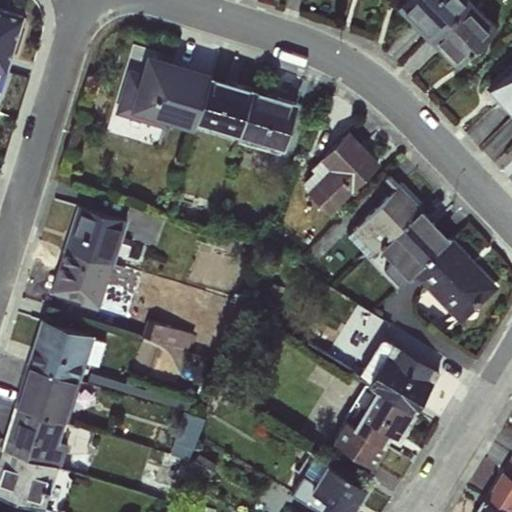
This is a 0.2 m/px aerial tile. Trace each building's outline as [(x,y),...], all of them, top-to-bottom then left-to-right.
[(425,38),(467,0),(400,0),(396,5),(425,38)] [(472,0),(467,0),(425,38),(456,66),(497,26),(472,0)] [(0,4),(0,88),(2,86),(25,12),(0,4)] [(210,73),(210,69),(147,49),(140,70),(128,66),(114,110),(166,127),(170,119),(194,126),(197,116),(210,73)] [(511,115),(511,54),(481,83),(511,116),(511,115)] [(253,87),(210,73),(197,116),(240,130),(253,87)] [(296,101),(253,87),(240,130),(283,143),(296,101)] [(380,161),(348,128),(318,156),(328,167),(306,189),(328,212),(380,161)] [(365,255),(421,205),(389,171),(382,176),(393,187),(346,233),(365,255)] [(63,246),(113,262),(128,218),(77,202),(63,246)] [(413,273),(452,237),(421,205),(365,255),(395,289),(413,273)] [(452,237),(413,273),(459,322),(499,286),(452,237)] [(113,262),(63,246),(49,291),(80,301),(79,304),(97,309),(113,262)] [(28,358),(81,376),(95,334),(40,316),(28,358)] [(367,380),(415,409),(440,368),(386,337),(372,359),(377,362),(367,380)] [(81,376),(28,358),(14,404),(64,422),(67,422),(81,376)] [(415,409),(367,380),(331,439),(372,464),(391,431),(399,435),(415,409)] [(1,447),(58,466),(66,444),(58,440),(64,422),(14,404),(1,447)] [(193,454),(203,412),(186,408),(176,449),(193,454)] [(58,466),(1,447),(0,450),(0,494),(43,508),(58,466)] [(511,456),(486,498),(511,511),(511,456)] [(351,511),(368,485),(325,461),(314,479),(302,472),(289,492),(323,511),(351,511)] [(511,511),(486,498),(477,511),(511,511)]
